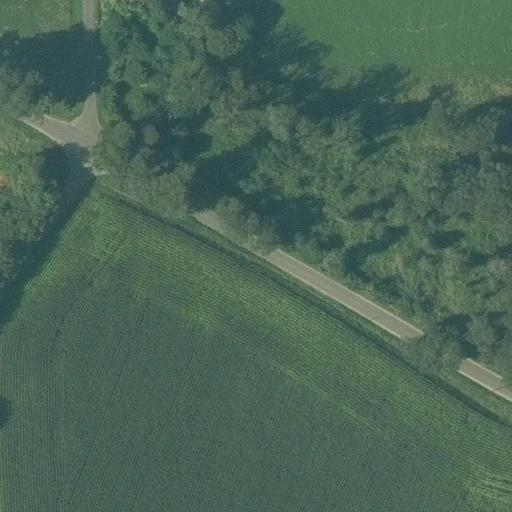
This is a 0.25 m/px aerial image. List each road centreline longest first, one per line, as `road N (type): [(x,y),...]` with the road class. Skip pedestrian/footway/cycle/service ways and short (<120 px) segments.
road 1 (unclassified): [(511,396),(97,159)]
road 2 (unclassified): [(97,159),(0,285)]
road 3 (track): [(81,147),(91,106),(87,0)]
